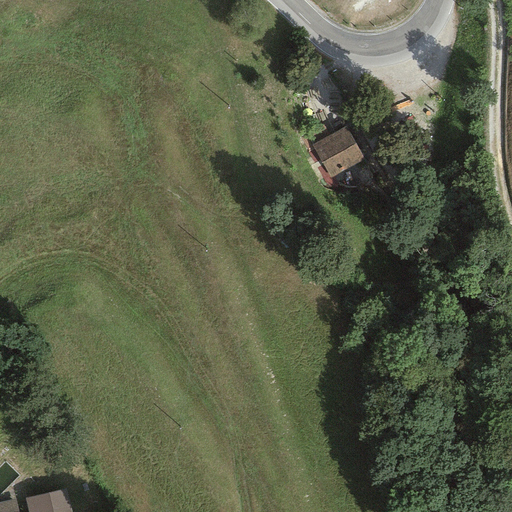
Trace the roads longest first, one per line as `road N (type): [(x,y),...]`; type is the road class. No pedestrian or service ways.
road 1 (track): [(494,0),(493,135),(511,244)]
road 2 (tertiary): [(282,0),(342,48),(377,52),(410,39),(439,0)]
